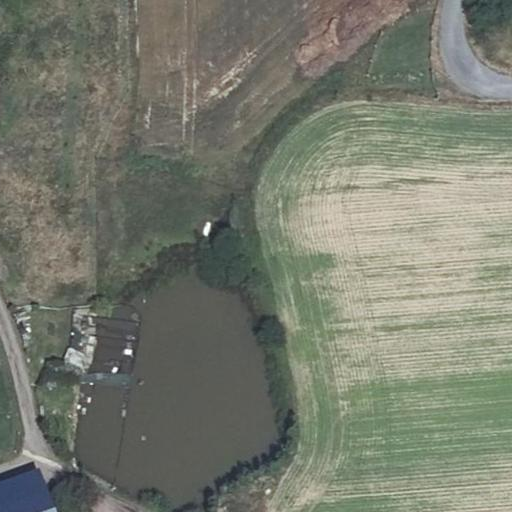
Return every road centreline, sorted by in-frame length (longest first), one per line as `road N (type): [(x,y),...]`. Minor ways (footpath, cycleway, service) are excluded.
road 1 (track): [(0,311),(51,469),(119,511)]
road 2 (unclassified): [(459,0),(447,37),(452,68),(463,83),(511,96)]
